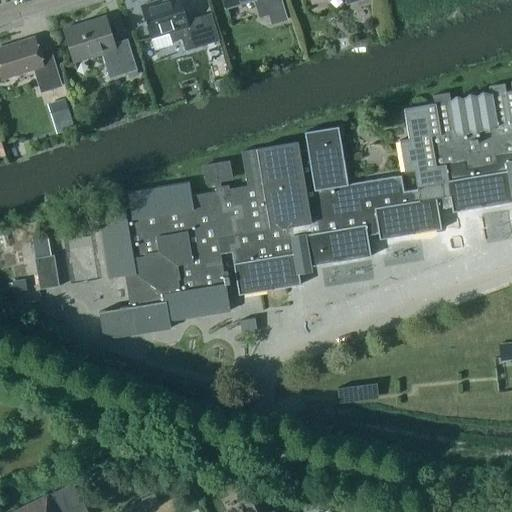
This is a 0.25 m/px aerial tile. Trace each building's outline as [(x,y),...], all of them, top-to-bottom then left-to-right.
[(211,13),(186,20),(179,0),(170,0),(161,3),(160,0),(155,0),(140,5),(154,50),(172,44),(171,41),(181,38),(184,50),(219,40),(211,13)] [(268,14),(271,24),(286,19),(280,0),(223,0),(225,8),(250,0),(253,0),(259,17),(268,14)] [(101,53),(105,65),(109,78),(136,69),(127,38),(113,42),(105,18),(82,25),(81,23),(63,29),(73,61),(101,53)] [(58,75),(55,65),(50,47),(38,51),(34,37),(0,47),(0,73),(1,78),(32,68),(36,81),(58,75)] [(379,239),(441,229),(438,209),(451,207),(452,212),(511,201),(511,89),(511,90),(505,91),(504,83),(488,86),(489,94),(450,100),(448,92),(432,95),(434,103),(403,108),(408,139),(399,140),(403,170),(413,169),(416,188),(402,190),(400,173),(346,182),(337,125),(303,130),(306,149),(298,150),(296,141),(240,150),(245,185),(228,188),(228,184),(220,185),(219,182),(232,180),(229,160),(202,165),(205,184),(218,182),(219,190),(190,195),(188,181),(126,191),(131,218),(127,219),(125,211),(99,215),(109,277),(125,274),(130,306),(99,311),(104,338),(171,327),(170,320),(229,310),(225,283),(228,282),(226,270),(222,271),(219,252),(230,251),(237,294),(300,284),(296,263),(307,261),(308,266),(370,256),(367,234),(378,232),(379,239)] [(57,119),(50,121),(51,126),(70,120),(63,98),(52,101),(57,119)] [(39,288),(59,285),(54,253),(34,256),(39,288)] [(13,291),(26,289),(24,278),(11,280),(13,291)] [(254,318),(239,320),(241,332),(256,330),(254,318)] [(338,403),(370,399),(369,383),(336,387),(338,403)] [(86,511),(72,482),(10,511),(86,511)] [(285,511),(283,505),(269,511),(267,511),(260,496),(237,495),(245,511),(285,511)]
